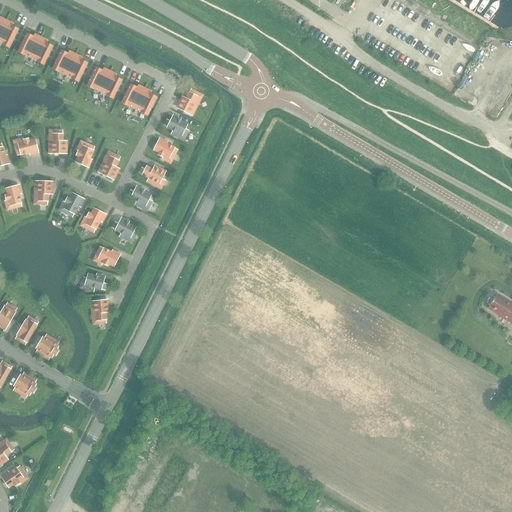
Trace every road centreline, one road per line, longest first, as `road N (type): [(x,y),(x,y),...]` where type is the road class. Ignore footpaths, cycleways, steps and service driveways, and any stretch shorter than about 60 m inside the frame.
road 1 (residential): [(55,511),(261,92)]
road 2 (residential): [(511,236),(261,92)]
road 3 (residential): [(511,211),(302,97),(261,92)]
road 4 (residential): [(511,125),(487,127),(354,51),(289,0)]
road 5 (residential): [(261,92),(82,0)]
road 6 (residential): [(261,92),(266,83),(257,64),(151,0)]
